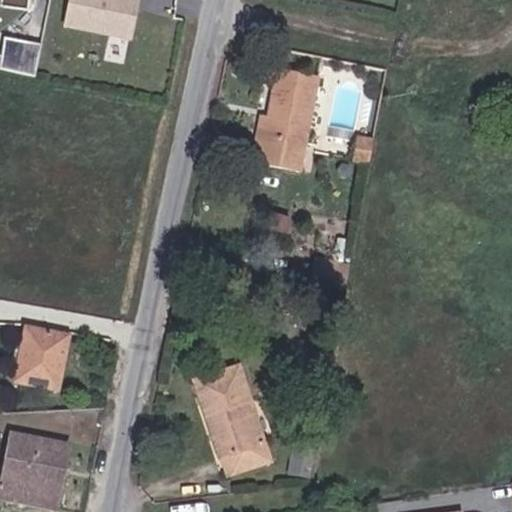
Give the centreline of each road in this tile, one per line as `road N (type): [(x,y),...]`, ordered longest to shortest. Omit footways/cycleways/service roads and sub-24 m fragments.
road 1 (residential): [(221,0),(115,511)]
road 2 (unknown): [(219,10),(437,42),(472,43),(511,24)]
